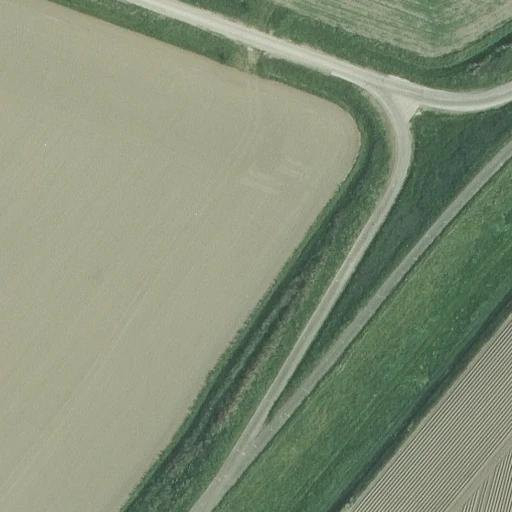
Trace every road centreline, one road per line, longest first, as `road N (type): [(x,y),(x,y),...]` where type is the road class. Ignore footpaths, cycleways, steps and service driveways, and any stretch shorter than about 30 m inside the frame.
road 1 (unclassified): [(379,86),(404,162),(260,410),(237,465)]
road 2 (unclassified): [(237,465),(511,149)]
road 3 (unclassified): [(379,86),(148,0)]
road 4 (unclassified): [(511,90),(484,102),(448,102),(379,86)]
